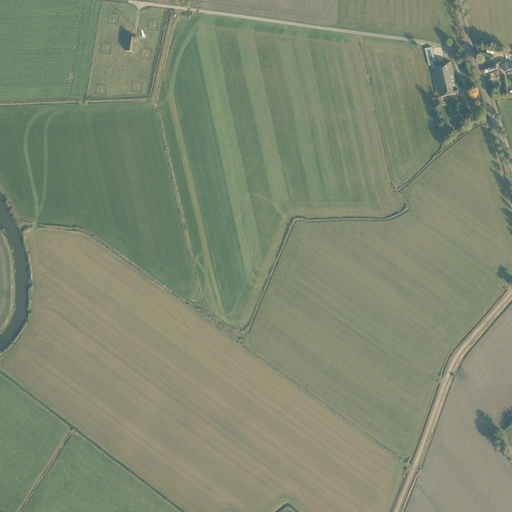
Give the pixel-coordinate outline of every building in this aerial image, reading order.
[(137,39),(128,38),(126,51),(135,53),(137,39)] [(451,63),(434,67),(433,62),(435,62),(432,47),(425,49),(428,66),(431,66),(431,67),(430,67),(437,99),(457,94),(451,63)] [(504,72),(511,69),(511,63),(511,62),(501,65),(504,72)] [(488,73),(488,75),(497,72),(494,63),(485,66),(486,67),(484,68),(485,74),(488,73)] [(459,103),(458,104),(457,99),(448,101),(450,107),(451,107),(453,116),(462,115),(459,103)]
